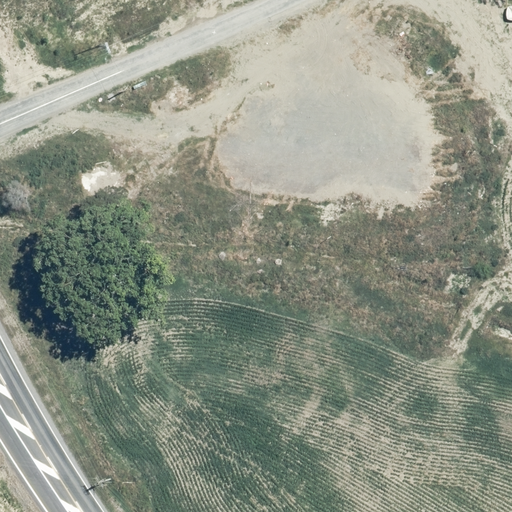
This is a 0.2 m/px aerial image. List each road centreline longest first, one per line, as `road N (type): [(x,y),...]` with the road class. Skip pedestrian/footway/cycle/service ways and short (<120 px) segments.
road 1 (residential): [(0,122),(275,0)]
road 2 (trunk): [(0,374),(82,511)]
